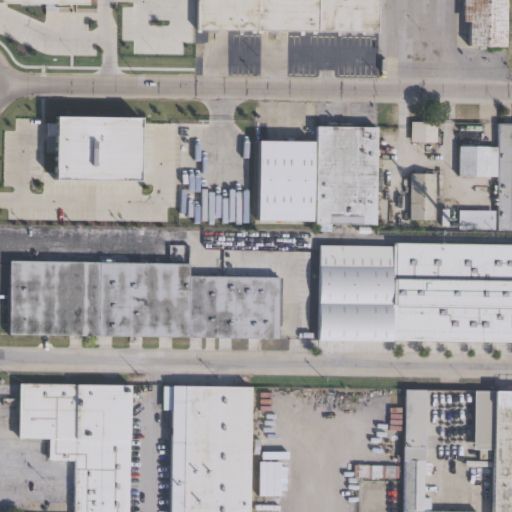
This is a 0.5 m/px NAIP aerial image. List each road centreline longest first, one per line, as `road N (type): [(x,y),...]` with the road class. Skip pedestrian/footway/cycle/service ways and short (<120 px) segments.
road 1 (residential): [(511,89),(0,78)]
road 2 (residential): [(511,363),(0,359)]
